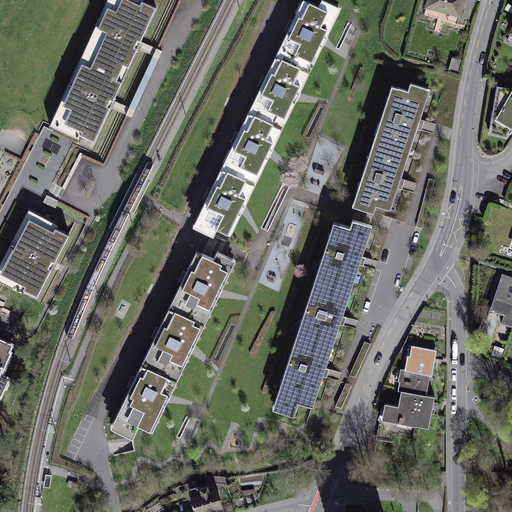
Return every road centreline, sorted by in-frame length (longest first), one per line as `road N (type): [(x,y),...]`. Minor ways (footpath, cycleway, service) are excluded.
road 1 (residential): [(320,509),(402,319),(434,266)]
road 2 (residential): [(495,0),(474,72),(463,173)]
road 3 (residential): [(460,357),(458,511)]
